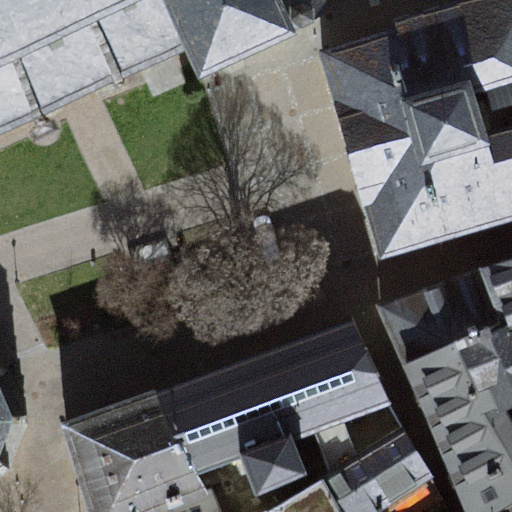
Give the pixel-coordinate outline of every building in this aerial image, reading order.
[(0,0),(0,135),(184,53),(204,75),(294,31),(279,0),(0,0)] [(511,0),(470,0),(317,49),(379,255),(511,218),(511,129),(486,138),(471,93),(511,79),(511,0)] [(511,258),(480,269),(511,334),(511,258)] [(511,334),(480,269),(376,306),(464,511),(511,511),(511,420),(507,411),(511,408),(511,334)] [(293,441),(387,402),(349,319),(62,423),(93,511),(218,511),(203,475),(239,461),(253,494),(305,473),(293,441)] [(0,463),(13,419),(0,392),(0,463)] [(377,446),(296,489),(308,511),(348,511),(398,485),(377,446)]
